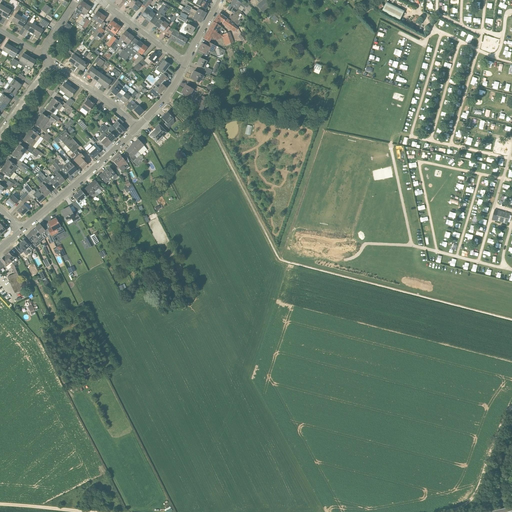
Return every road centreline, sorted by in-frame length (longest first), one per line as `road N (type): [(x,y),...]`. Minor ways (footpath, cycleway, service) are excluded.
road 1 (residential): [(20,231),(136,127)]
road 2 (track): [(511,407),(475,492),(449,511)]
